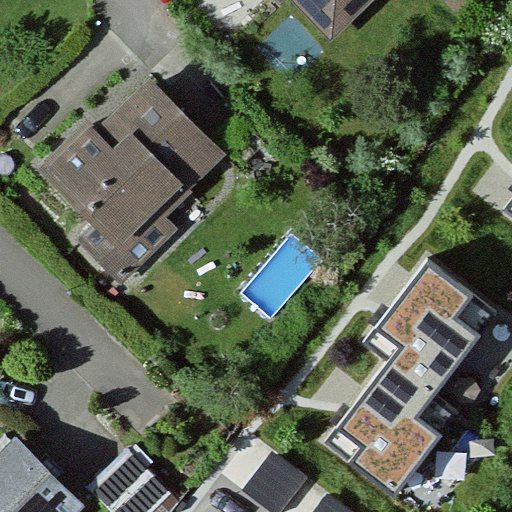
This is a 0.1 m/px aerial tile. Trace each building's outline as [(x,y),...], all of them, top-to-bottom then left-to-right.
[(390,0),(284,0),(333,50),(390,0)] [(223,164),(147,81),(43,172),(87,220),(74,238),(123,284),(210,212),(192,198),(223,164)] [(511,167),(493,192),(511,207),(511,167)] [(491,326),(409,261),(351,335),(373,352),(316,423),(401,489),(438,442),(414,423),(491,326)] [(0,511),(82,511),(84,510),(12,442),(0,453),(0,511)]
